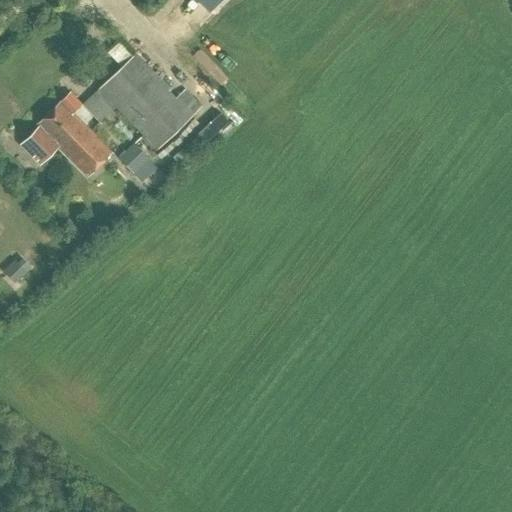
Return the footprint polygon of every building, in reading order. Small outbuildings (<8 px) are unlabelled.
[(195,0),(208,12),(219,0),(195,0)] [(122,66),(99,89),(115,106),(110,111),(136,139),(151,154),(192,115),(176,98),(134,54),(133,56),(122,66)] [(69,93),(60,101),(36,125),(38,127),(20,144),(40,164),(57,147),(87,177),(111,153),(72,114),(81,105),(69,93)] [(148,160),(132,143),(117,157),(133,174),(148,160)] [(147,168),(124,192),(135,202),(158,177),(147,168)]
